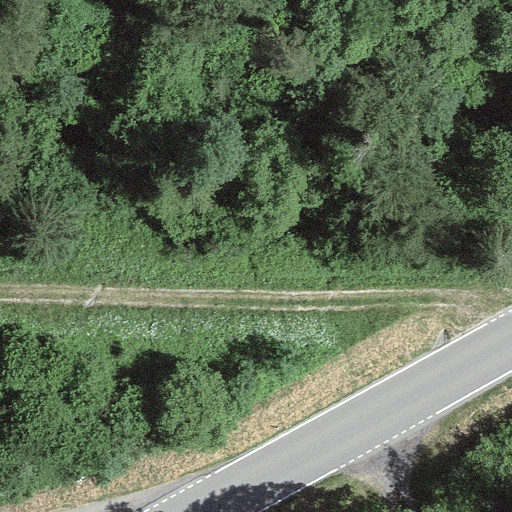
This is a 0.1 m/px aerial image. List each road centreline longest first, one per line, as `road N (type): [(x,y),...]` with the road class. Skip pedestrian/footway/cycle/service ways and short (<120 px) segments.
road 1 (track): [(0,289),(511,305)]
road 2 (secondary): [(511,348),(217,511)]
